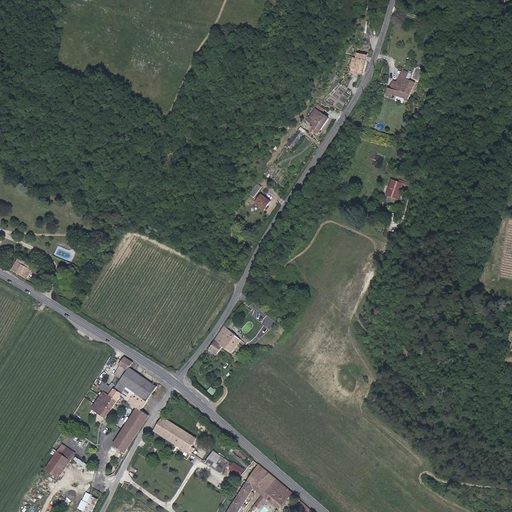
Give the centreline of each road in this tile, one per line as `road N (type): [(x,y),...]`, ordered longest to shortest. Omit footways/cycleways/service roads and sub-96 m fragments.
road 1 (tertiary): [(175,382),(228,311),(282,209),(359,93),(392,0)]
road 2 (track): [(0,231),(111,228),(105,214),(0,154)]
road 3 (primary): [(0,272),(175,382)]
road 4 (primary): [(175,382),(324,511)]
